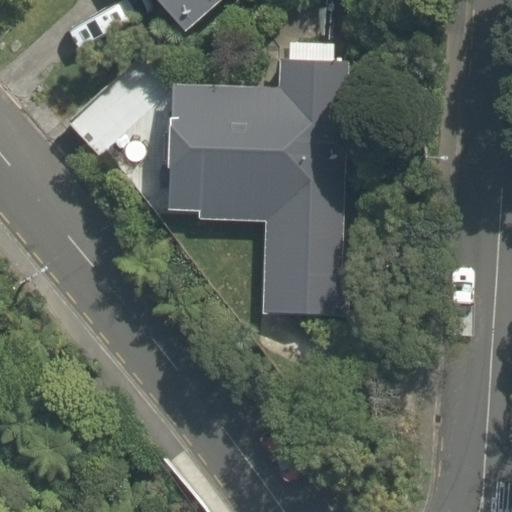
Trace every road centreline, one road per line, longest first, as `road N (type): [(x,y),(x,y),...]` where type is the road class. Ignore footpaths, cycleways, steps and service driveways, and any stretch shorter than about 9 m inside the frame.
road 1 (residential): [(0,160),(268,511)]
road 2 (residential): [(474,511),(511,87)]
